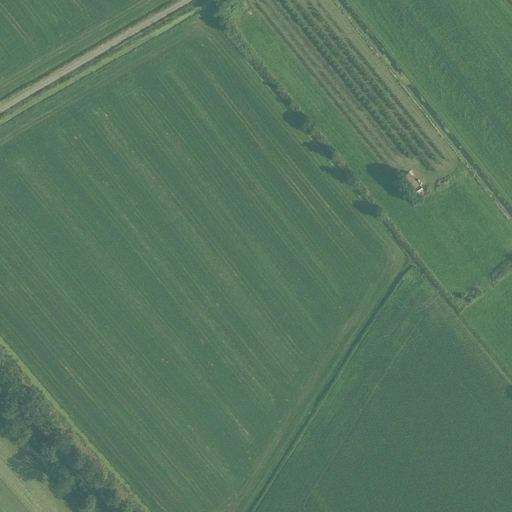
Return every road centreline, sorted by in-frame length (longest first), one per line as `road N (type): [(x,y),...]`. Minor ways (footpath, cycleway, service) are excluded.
road 1 (unclassified): [(0,111),(187,0)]
road 2 (unclassified): [(115,511),(0,380)]
